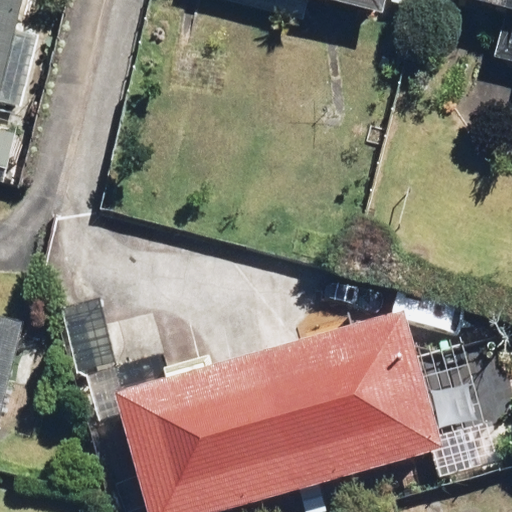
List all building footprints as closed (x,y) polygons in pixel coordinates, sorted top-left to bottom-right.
[(26,26),(32,0),(0,0),(0,97),(23,103),(41,30),(26,26)] [(205,0),(308,20),(311,5),(394,21),(397,0),(205,0)] [(511,0),(506,0),(511,1),(511,12),(501,65),(511,67),(511,151),(511,157),(511,156),(511,0)] [(0,124),(0,167),(14,172),(25,132),(0,124)] [(441,330),(428,281),(361,300),(368,324),(126,393),(159,511),(235,511),(455,450),(423,336),(441,330)] [(0,313),(0,434),(2,435),(30,321),(0,313)]
